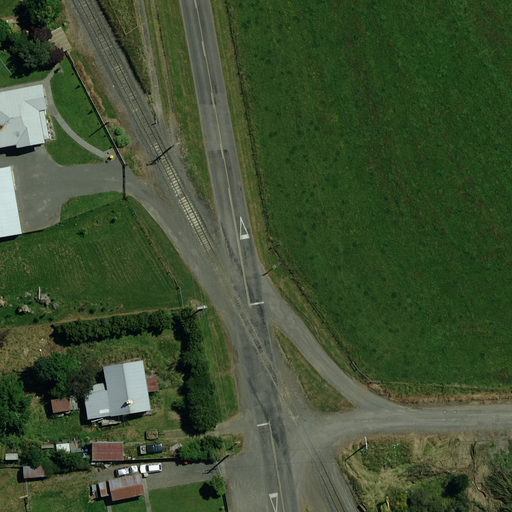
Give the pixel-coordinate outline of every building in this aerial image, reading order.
[(0,153),(20,149),(21,154),(56,147),(44,86),(0,95),(0,153)] [(29,175),(5,176),(6,192),(29,191),(29,175)] [(43,201),(6,206),(8,222),(45,217),(43,201)] [(146,361),(107,365),(110,395),(106,395),(105,387),(91,389),(92,396),(86,397),(89,425),(151,419),(146,361)] [(130,450),(125,450),(125,443),(94,444),(94,466),(126,464),(126,459),(131,459),(130,450)] [(42,460),(23,461),(24,480),(43,480),(42,460)] [(112,499),(114,506),(146,500),(141,474),(100,483),(103,501),(112,499)]
